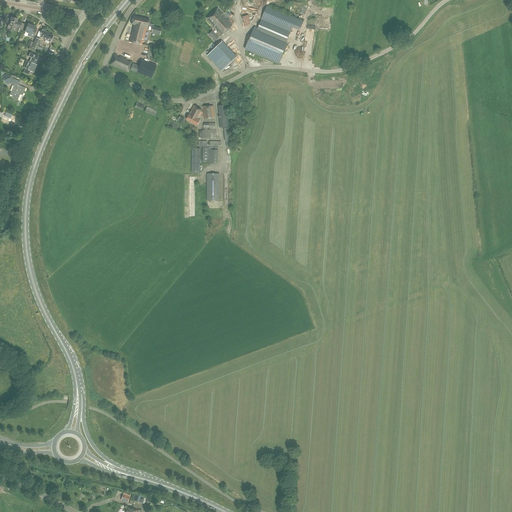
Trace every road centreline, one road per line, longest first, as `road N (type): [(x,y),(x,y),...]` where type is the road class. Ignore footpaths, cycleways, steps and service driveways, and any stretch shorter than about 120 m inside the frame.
road 1 (primary): [(76,380),(34,286),(26,197),(78,68),(128,0)]
road 2 (unclassified): [(111,48),(107,70),(161,98),(188,99),(258,68),(352,67),(403,42),(446,0)]
road 3 (unclassified): [(0,203),(78,22)]
